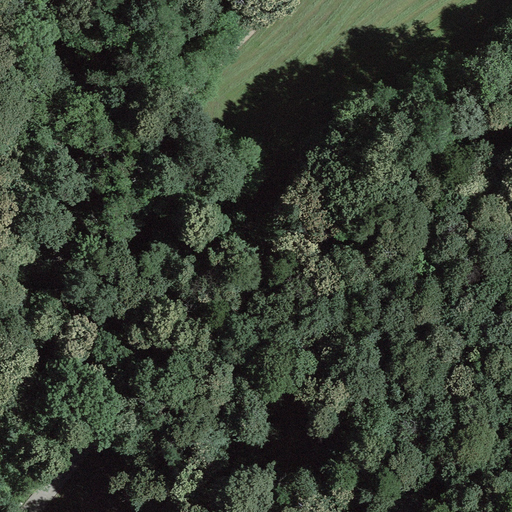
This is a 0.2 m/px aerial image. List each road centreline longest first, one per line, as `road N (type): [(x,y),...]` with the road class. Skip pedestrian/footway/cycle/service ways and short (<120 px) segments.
road 1 (unclassified): [(25,511),(120,397),(229,291),(403,176),(511,119)]
road 2 (track): [(0,122),(25,283),(43,340),(93,386),(120,397)]
